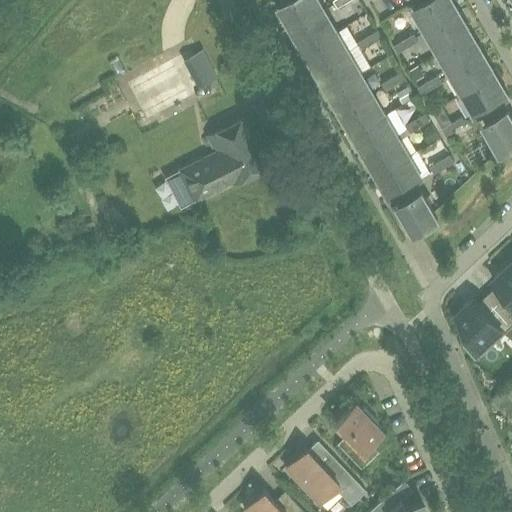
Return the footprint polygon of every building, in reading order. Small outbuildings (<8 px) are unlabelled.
[(281,8),(292,27),(324,9),(319,0),(291,0),(280,7),(281,8)] [(416,10),(427,30),(459,11),(452,0),(429,0),(414,9),(415,10),(416,10)] [(292,27),(304,48),(336,29),(324,9),(292,27)] [(471,32),(459,11),(427,30),(439,51),(471,32)] [(348,50),(336,29),(304,48),(317,69),(348,50)] [(378,29),(368,35),(372,42),(382,36),(378,29)] [(414,32),(404,38),(408,46),(418,40),(414,32)] [(483,53),(471,32),(439,51),(451,71),(483,53)] [(362,48),(372,42),(368,35),(358,41),(362,48)] [(398,52),(408,46),(404,38),(393,44),(398,52)] [(361,71),(348,50),(317,69),(329,90),(361,71)] [(451,71),(464,92),(495,74),(483,53),(451,71)] [(373,92),(361,71),(329,90),(341,110),(373,92)] [(396,84),(407,78),(403,71),(392,77),(396,84)] [(432,87),(442,81),(438,74),(428,80),(432,87)] [(476,114),(481,111),(503,98),(508,95),(507,93),(495,74),(464,92),(475,112),(476,114)] [(386,90),(396,84),(392,77),(382,83),(386,90)] [(422,93),(432,87),(428,80),(418,86),(422,93)] [(397,91),(402,102),(416,95),(410,84),(397,91)] [(385,112),(373,92),(341,110),(353,131),(385,112)] [(511,141),(511,113),(503,98),(481,111),(502,147),(511,141)] [(353,131),(365,152),(397,133),(385,112),(353,131)] [(420,125),(431,119),(427,112),(416,118),(420,125)] [(181,168),(196,198),(232,180),(233,182),(269,164),(263,153),(271,148),(264,135),(260,137),(248,114),(208,134),(216,150),(181,168)] [(457,128),(467,123),(463,116),(453,121),(457,128)] [(410,131),(420,125),(416,118),(406,124),(408,127),(410,131)] [(447,134),(457,128),(453,121),(443,127),(447,134)] [(407,127),(397,133),(400,138),(411,132),(410,131),(408,127),(407,127)] [(365,152),(377,172),(409,154),(400,138),(397,133),(365,152)] [(445,166),(455,160),(451,153),(441,159),(445,166)] [(394,192),(417,178),(422,175),(421,174),(409,154),(377,172),(389,193),(390,194),(394,192)] [(434,172),(445,166),(441,159),(430,165),(434,172)] [(438,215),(417,178),(394,192),(415,229),(438,215)] [(497,283),(485,295),(507,317),(511,312),(511,265),(510,263),(493,279),(497,283)] [(500,323),(507,317),(485,295),(479,301),(475,297),(456,314),(471,330),(467,334),(479,356),(506,330),(500,323)] [(502,409),(511,399),(506,393),(496,403),(502,409)] [(335,419),(352,437),(342,447),(360,466),(377,450),(369,441),(382,429),(376,423),(379,420),(363,404),(360,407),(354,401),(335,419)] [(322,464),(306,447),(285,466),(318,501),(334,486),(350,504),(365,489),(332,454),(322,464)] [(427,511),(421,499),(405,506),(401,497),(411,488),(403,479),(370,508),(374,511),(427,511)] [(243,505),(249,511),(305,511),(291,497),(281,507),(262,487),(243,505)]
